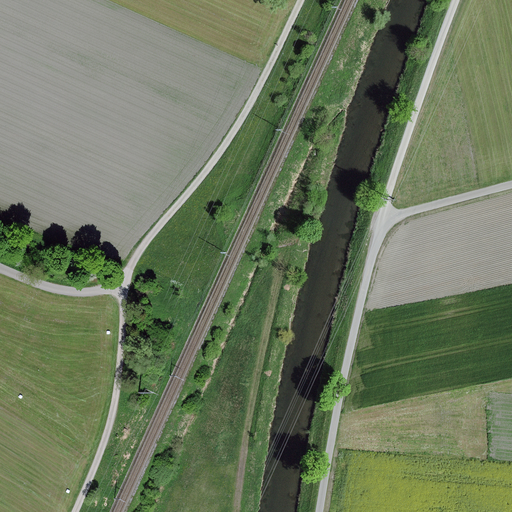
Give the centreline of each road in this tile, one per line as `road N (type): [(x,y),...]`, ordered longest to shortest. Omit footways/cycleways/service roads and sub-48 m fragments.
road 1 (unclassified): [(318,511),(379,218),(511,182)]
road 2 (track): [(121,287),(135,257),(223,153),(304,0)]
road 3 (track): [(121,287),(115,424),(75,511)]
road 4 (track): [(379,218),(459,0)]
road 5 (unclassified): [(0,270),(69,294),(121,287)]
